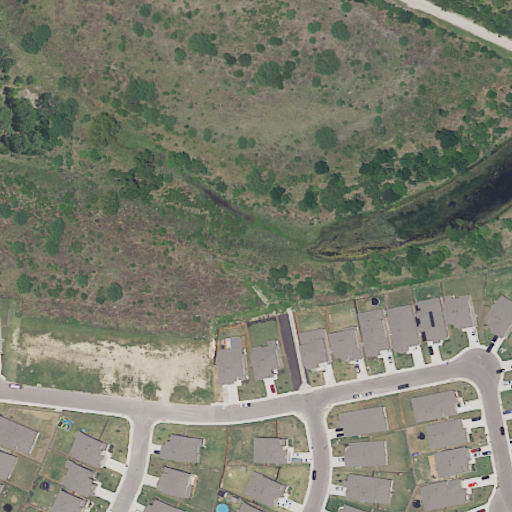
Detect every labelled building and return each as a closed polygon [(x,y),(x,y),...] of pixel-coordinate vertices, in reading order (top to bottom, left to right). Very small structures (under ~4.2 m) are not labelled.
[(0,441),(30,454),(40,432),(0,415),(0,441)] [(111,454),(104,451),(108,443),(82,430),(71,454),(103,469),(111,454)] [(167,458),(198,463),(200,447),(204,447),(205,439),(171,433),(167,458)] [(0,476),(9,480),(18,455),(0,448),(0,476)] [(97,470),(72,461),(63,485),(94,496),(100,481),(94,479),(97,470)] [(196,474),(166,466),(159,490),(189,498),(196,474)] [(80,511),(81,511),(85,511),(89,499),(64,490),(56,511),(80,511)] [(150,511),(185,511),(186,510),(155,499),(150,511)]
